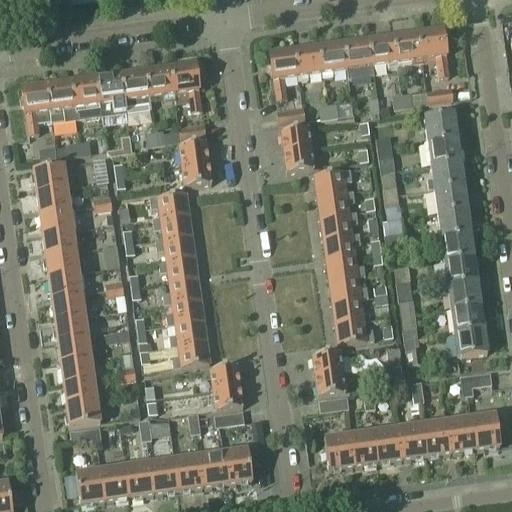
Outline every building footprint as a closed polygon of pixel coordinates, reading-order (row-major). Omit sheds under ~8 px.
[(0,0),(0,13),(21,11),(19,0),(0,0)] [(442,35),(417,38),(421,65),(435,63),(438,84),(448,82),(445,62),(442,35)] [(417,38),(393,42),(397,68),(410,66),(411,70),(422,69),(421,65),(417,38)] [(393,42),(368,45),(372,72),(386,70),(386,74),(397,72),(397,68),(393,42)] [(368,45),(343,49),(347,75),(361,73),(361,77),(372,76),(372,72),(368,45)] [(343,49),(319,52),(322,79),(323,83),(334,81),(333,77),(347,75),(343,49)] [(319,52),(293,56),(297,82),(298,86),(309,85),(308,81),(322,79),(319,52)] [(297,82),(293,56),(268,59),(272,86),(273,86),(275,106),(285,105),(283,84),(297,82)] [(147,76),(145,76),(149,103),(164,101),(165,105),(173,104),(174,110),(175,110),(170,73),(158,74),(158,70),(146,71),(147,76)] [(194,70),(170,73),(175,110),(190,108),(191,119),(200,117),(198,96),(194,70)] [(145,76),(121,80),(126,118),(151,115),(149,103),(145,76)] [(121,80),(96,83),(101,122),(126,118),(121,80)] [(96,83),(71,87),(76,125),(101,122),(96,83)] [(71,87),(46,90),(51,128),(51,129),(76,125),(71,87)] [(46,90),(21,94),(24,120),(25,120),(29,141),(39,140),(38,133),(37,130),(51,128),(46,90)] [(449,95),(426,98),(428,110),(451,106),(449,95)] [(409,99),(401,100),(402,113),(410,112),(409,99)] [(402,113),(401,100),(392,101),(393,114),(402,113)] [(376,103),(375,103),(367,105),(369,118),(378,117),(376,103)] [(335,109),(327,111),(328,123),(337,122),(335,109)] [(328,123),(327,111),(318,112),(320,125),(328,123)] [(388,120),(387,112),(379,113),(380,121),(388,120)] [(276,118),(278,131),(304,127),(302,114),(276,118)] [(423,124),(427,149),(456,145),(453,120),(423,124)] [(366,126),(358,127),(360,139),(367,139),(366,126)] [(178,134),(180,147),(204,144),(202,130),(178,134)] [(280,137),(283,158),(310,154),(307,133),(280,137)] [(162,137),(153,138),(155,151),(164,150),(162,137)] [(155,151),(153,138),(144,140),(146,153),(155,151)] [(129,142),(120,143),(122,156),(131,154),(129,142)] [(374,145),(376,156),(390,153),(388,143),(374,145)] [(427,149),(430,173),(460,169),(456,145),(427,149)] [(88,148),(79,149),(81,162),(90,161),(88,148)] [(178,151),(181,173),(208,169),(205,148),(178,151)] [(79,149),(64,151),(66,164),(81,162),(79,149)] [(53,153),(38,155),(40,166),(55,164),(53,153)] [(390,153),(376,156),(377,166),(391,164),(390,153)] [(310,154),(283,158),(286,179),(313,175),(310,154)] [(358,157),(359,169),(368,168),(366,156),(358,157)] [(121,168),(112,170),(114,182),(123,180),(121,168)] [(208,169),(181,173),(184,194),(211,190),(208,169)] [(427,198),(433,197),(463,193),(460,169),(430,173),(431,186),(426,187),(427,198)] [(32,176),(35,199),(66,194),(63,171),(32,176)] [(313,181),(316,203),(345,199),(343,188),(351,188),(349,176),(342,177),(313,181)] [(123,180),(114,182),(115,193),(124,192),(123,180)] [(381,194),(383,204),(397,202),(395,192),(381,194)] [(433,197),(436,221),(466,217),(463,193),(433,197)] [(35,199),(38,220),(69,215),(66,194),(35,199)] [(316,203),(319,224),(347,220),(346,211),(354,210),(352,198),(345,199),(316,203)] [(158,214),(159,225),(188,221),(185,199),(156,203),(149,204),(150,216),(158,214)] [(397,202),(383,204),(384,214),(398,212),(397,202)] [(110,204),(101,205),(103,216),(111,215),(110,204)] [(373,204),(364,206),(366,218),(375,216),(373,204)] [(103,216),(101,205),(92,206),(94,217),(103,216)] [(38,220),(41,241),(72,236),(69,215),(38,220)] [(127,215),(118,216),(120,230),(129,229),(127,215)] [(436,221),(439,242),(469,238),(466,217),(436,221)] [(319,224),(322,245),(350,241),(349,232),(357,231),(355,219),(347,220),(319,224)] [(159,225),(152,226),(153,238),(161,237),(162,246),(191,242),(188,221),(159,225)] [(376,226),(367,227),(369,239),(377,238),(376,226)] [(41,241),(44,262),(75,258),(72,236),(41,241)] [(130,237),(121,238),(123,250),(132,249),(130,237)] [(439,242),(442,266),(473,262),(469,238),(439,242)] [(382,241),(384,251),(398,249),(396,239),(382,241)] [(322,245),(325,266),(353,262),(352,253),(360,252),(358,240),(350,241),(322,245)] [(164,258),(165,267),(194,263),(191,242),(162,246),(155,247),(156,259),(164,258)] [(370,248),(372,260),(380,259),(379,247),(370,248)] [(132,249),(123,250),(125,262),(133,261),(132,249)] [(398,249),(384,251),(385,261),(399,259),(398,249)] [(44,262),(47,283),(78,279),(75,258),(44,262)] [(380,259),(372,260),(373,272),(382,271),(380,259)] [(325,266),(328,287),(356,284),(364,283),(362,271),(355,272),(353,262),(325,266)] [(442,266),(446,289),(476,285),(473,262),(442,266)] [(167,279),(168,288),(197,284),(194,263),(165,267),(158,268),(159,280),(167,279)] [(47,283),(50,305),(81,300),(78,279),(47,283)] [(128,283),(129,295),(138,294),(136,282),(128,283)] [(164,311),(171,310),(200,305),(197,284),(168,288),(169,298),(162,299),(164,311)] [(328,287),(331,309),(359,305),(367,304),(365,292),(357,293),(356,284),(328,287)] [(446,289),(449,314),(479,310),(476,285),(446,289)] [(394,288),(395,298),(410,296),(408,286),(394,288)] [(120,288),(112,289),(113,301),(122,299),(120,288)] [(113,301),(112,289),(103,291),(105,302),(113,301)] [(373,294),(374,303),(386,301),(385,292),(373,294)] [(138,294),(129,295),(131,307),(140,306),(138,294)] [(410,296),(395,298),(397,308),(411,306),(410,296)] [(50,305),(53,326),(84,322),(81,300),(50,305)] [(386,301),(374,303),(375,311),(387,310),(386,301)] [(167,332),(174,331),(203,327),(200,305),(171,310),(172,319),(165,320),(167,332)] [(331,309),(334,330),(362,326),(359,305),(331,309)] [(449,314),(452,338),(483,334),(479,310),(449,314)] [(53,326),(56,347),(87,343),(84,322),(53,326)] [(134,326),(136,338),(144,337),(143,325),(134,326)] [(362,326),(334,330),(337,352),(365,348),(372,347),(371,336),(363,337),(362,326)] [(170,353),(177,352),(206,348),(203,327),(174,331),(175,340),(168,341),(170,353)] [(390,332),(381,334),(383,345),(392,344),(390,332)] [(401,336),(403,346),(417,344),(415,334),(401,336)] [(483,334),(452,338),(456,363),(486,359),(483,334)] [(127,337),(104,341),(105,351),(129,347),(127,337)] [(144,337),(136,338),(137,350),(146,349),(144,337)] [(56,347),(59,369),(90,364),(87,343),(56,347)] [(417,344),(403,346),(404,356),(418,354),(417,344)] [(206,348),(177,352),(179,362),(171,363),(173,374),(180,373),(180,374),(209,370),(206,348)] [(399,352),(387,354),(390,371),(402,370),(399,352)] [(311,361),(314,382),(341,378),(338,357),(311,361)] [(139,360),(140,371),(149,370),(147,358),(139,360)] [(59,369),(62,390),(93,386),(90,364),(59,369)] [(402,383),(400,371),(392,372),(394,384),(402,383)] [(209,375),(212,396),(239,393),(236,372),(209,375)] [(133,374),(124,375),(126,385),(134,384),(133,374)] [(126,385),(124,375),(115,376),(117,387),(126,385)] [(341,378),(314,382),(317,403),(344,399),(341,378)] [(488,378),(469,381),(470,390),(470,393),(475,392),(490,390),(488,379),(488,378)] [(458,382),(460,391),(470,390),(469,381),(458,382)] [(62,390),(65,412),(96,407),(93,386),(62,390)] [(410,389),(411,399),(421,397),(420,387),(410,389)] [(470,390),(460,391),(461,402),(472,401),(470,393),(470,390)] [(239,393),(212,396),(215,417),(242,414),(239,393)] [(144,395),(146,407),(154,405),(153,394),(144,395)] [(361,396),(362,406),(372,405),(371,395),(361,396)] [(421,397),(411,399),(412,409),(422,407),(421,397)] [(345,403),(317,407),(319,419),(347,415),(345,403)] [(372,405),(362,406),(363,416),(374,415),(372,405)] [(96,407),(65,412),(68,433),(99,429),(96,407)] [(155,409),(146,411),(148,422),(156,421),(155,409)] [(137,414),(130,415),(131,424),(138,423),(137,414)] [(213,422),(214,434),(242,430),(241,419),(213,422)] [(186,422),(187,432),(198,430),(197,421),(186,422)] [(494,421),(470,424),(474,457),(499,453),(494,421)] [(470,424),(445,428),(450,460),(474,457),(470,424)] [(137,429),(138,439),(149,437),(147,427),(137,429)] [(261,427),(252,428),(256,462),(266,461),(261,427)] [(445,428),(421,431),(426,463),(450,460),(445,428)] [(128,430),(118,432),(119,439),(129,437),(128,430)] [(198,430),(187,432),(189,441),(199,440),(198,430)] [(421,431),(397,434),(401,467),(426,463),(421,431)] [(397,434),(372,438),(377,470),(401,467),(397,434)] [(70,450),(89,448),(89,445),(99,444),(98,435),(68,439),(70,450)] [(149,437),(138,439),(140,448),(150,447),(149,437)] [(372,438),(348,441),(352,474),(377,470),(372,438)] [(352,474),(348,441),(323,445),(327,477),(352,474)] [(89,445),(89,448),(90,455),(101,454),(99,444),(89,445)] [(247,455),(222,458),(226,491),(251,488),(251,484),(247,455)] [(222,458),(197,461),(202,495),(226,491),(222,458)] [(197,461),(173,465),(177,498),(202,495),(197,461)] [(173,465),(148,468),(153,502),(177,498),(173,465)] [(148,468),(124,472),(129,505),(153,502),(148,468)] [(124,472),(100,475),(104,508),(129,505),(124,472)] [(104,508),(100,475),(74,479),(77,499),(79,511),(104,508)] [(10,511),(7,489),(0,489),(0,511),(10,511)]
